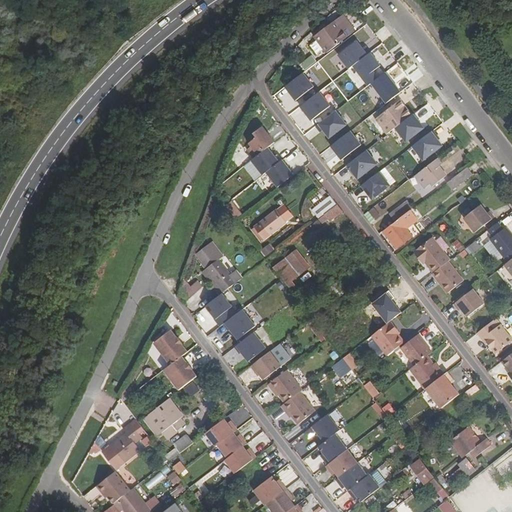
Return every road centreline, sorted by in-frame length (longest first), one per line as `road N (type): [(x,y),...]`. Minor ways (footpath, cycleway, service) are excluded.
road 1 (residential): [(254,83),(511,414)]
road 2 (trunk): [(0,238),(29,182),(91,97),(199,0)]
road 3 (residential): [(143,272),(334,511)]
road 4 (residential): [(49,475),(143,272)]
road 5 (residential): [(143,272),(192,164),(254,83)]
road 6 (residential): [(385,0),(511,161)]
